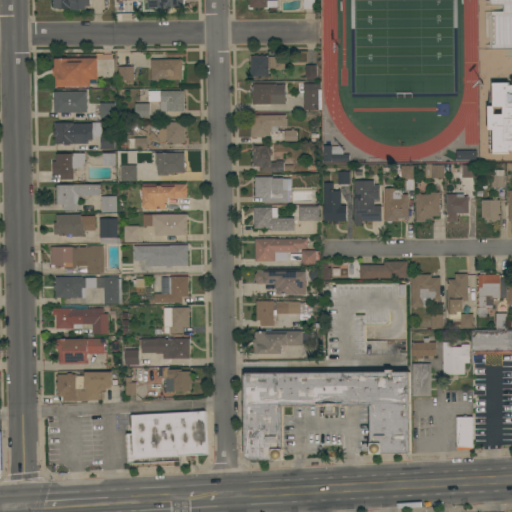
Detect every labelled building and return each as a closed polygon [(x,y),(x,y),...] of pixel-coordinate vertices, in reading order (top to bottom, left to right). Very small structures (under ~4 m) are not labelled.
[(89,0),(89,6),(86,6),(86,9),(62,10),(62,8),(53,8),(53,6),(52,6),(52,1),(53,1),(53,0),(89,0)] [(183,0),(183,3),(180,3),(180,7),(171,8),(171,9),(159,9),(159,7),(147,8),(146,0),(183,0)] [(277,0),(277,7),(268,7),(268,9),(264,9),(264,8),(252,8),(252,9),(248,9),(248,5),(249,5),(248,0),(277,0)] [(314,0),(314,9),(303,9),(302,0),(314,0)] [(511,49),(489,49),(488,18),(484,18),(484,12),(503,12),(503,5),(488,5),(488,0),(511,0),(511,49)] [(268,56),(268,57),(275,57),(275,68),(268,68),(268,77),(250,77),(250,56),(268,56)] [(275,57),(287,57),(287,66),(286,66),(286,68),(282,68),(282,70),(275,70),(275,57)] [(96,58),(97,79),(89,79),(89,87),(55,87),(55,77),(54,77),(52,76),(52,69),(54,67),(54,59),(96,58)] [(181,59),(182,65),(182,66),(182,69),(182,70),(182,80),(150,80),(150,60),(181,59)] [(315,80),(305,80),(305,65),(315,65),(315,80)] [(133,81),(118,81),(118,67),(133,66),(133,81)] [(509,82),(509,85),(511,85),(511,151),(509,151),(509,153),(492,153),(492,130),(487,130),(487,106),(492,106),(491,83),(509,82)] [(275,84),(275,85),(284,85),(284,95),(275,95),(275,96),(271,96),(271,95),(269,95),(269,104),(252,104),(252,98),(250,98),(250,91),(252,91),(252,90),(251,90),(251,87),(252,87),(252,84),(275,84)] [(318,110),(303,111),(303,90),(317,90),(318,110)] [(184,91),(184,111),(160,111),(160,101),(147,101),(147,91),(184,91)] [(86,92),(86,102),(85,102),(86,112),(71,112),(54,112),(54,105),(52,105),(52,100),(54,100),(54,92),(86,92)] [(99,104),(113,103),(113,117),(100,117),(99,104)] [(149,118),(134,119),(134,104),(149,104),(149,118)] [(285,115),(285,119),(286,119),(287,127),(277,127),(277,132),(269,132),(269,136),(263,136),(263,137),(250,137),(250,115),(285,115)] [(184,143),(179,143),(179,144),(172,144),(172,143),(167,143),(167,142),(158,142),(158,138),(156,138),(156,134),(158,134),(158,123),(166,123),(166,122),(184,122),(184,143)] [(72,123),(72,124),(92,124),(92,139),(87,139),(87,144),(68,144),(68,145),(64,145),(64,144),(54,144),(54,137),(52,137),(52,130),(54,130),(54,123),(72,123)] [(284,141),(284,131),(291,131),(291,129),(293,129),(293,131),(296,131),(296,141),(284,141)] [(114,135),(114,149),(100,149),(100,135),(114,135)] [(146,138),(146,149),(134,149),(134,148),(128,148),(128,139),(134,139),(134,138),(146,138)] [(270,151),(271,151),(271,156),(270,156),(270,163),(276,163),(276,161),(282,161),(282,163),(283,163),(283,172),(259,172),(259,166),(255,166),(255,167),(253,167),(253,166),(252,166),(252,146),(270,146),(270,151)] [(330,162),(323,162),(323,152),(322,152),(322,146),(331,146),(330,162)] [(475,151),(475,160),(456,160),(456,151),(475,151)] [(52,162),(55,162),(55,154),(71,154),(87,153),(81,166),(81,168),(72,168),(72,179),(59,180),(59,174),(52,174),(52,162)] [(114,166),(102,166),(102,153),(114,153),(114,166)] [(184,153),(184,162),(185,163),(186,163),(186,166),(184,166),(183,167),(184,173),(174,173),(172,174),(168,174),(168,176),(157,176),(157,171),(156,171),(156,166),(155,166),(155,153),(184,153)] [(348,162),(331,162),(331,154),(348,154),(348,162)] [(425,178),(424,164),(433,164),(433,165),(443,165),(443,178),(425,178)] [(136,165),(136,181),(120,181),(120,165),(136,165)] [(462,165),(474,165),(474,177),(462,178),(462,165)] [(400,166),(413,166),(413,180),(400,180),(400,166)] [(503,187),(490,187),(490,170),(503,170),(503,187)] [(337,172),(349,172),(349,184),(337,184),(337,172)] [(272,177),(272,178),(282,178),(282,179),(286,179),(286,203),(261,203),(261,197),(254,197),(254,187),(253,187),(253,183),(254,183),(254,177),(272,177)] [(361,221),(361,223),(360,223),(360,225),(355,225),(355,223),(353,223),(353,199),(354,199),(354,181),(373,181),(373,186),(379,186),(379,199),(373,199),(374,206),(380,206),(381,221),(361,221)] [(323,183),(332,183),(332,191),(340,191),(340,206),(345,206),(345,221),(337,221),(337,224),(334,224),(334,222),(323,222),(323,183)] [(186,184),(186,188),(187,188),(187,194),(186,194),(186,198),(167,198),(167,203),(164,203),(165,204),(165,208),(164,210),(144,210),(144,207),(142,207),(142,185),(186,184)] [(56,185),(73,185),(99,185),(99,186),(100,186),(100,193),(99,193),(99,195),(73,195),(73,204),(75,204),(75,210),(62,210),(62,205),(56,205),(56,185)] [(408,218),(398,218),(398,222),(391,222),(391,223),(386,223),(386,222),(384,222),(384,188),(400,188),(400,192),(401,192),(401,194),(407,194),(408,218)] [(439,216),(432,216),(432,219),(424,219),(424,222),(415,222),(415,195),(417,195),(417,193),(420,193),(420,195),(430,194),(430,192),(439,192),(439,216)] [(456,194),(456,198),(463,198),(463,196),(466,196),(466,198),(468,198),(468,214),(465,214),(465,213),(456,213),(456,222),(447,222),(446,194),(456,194)] [(116,212),(101,212),(100,196),(116,196),(116,212)] [(499,220),(496,220),(495,221),(492,221),(491,220),(484,220),(484,218),(480,218),(480,200),(492,200),(492,196),(496,196),(496,200),(499,200),(499,220)] [(269,231),(269,228),(269,229),(267,229),(267,228),(254,228),(254,208),(270,208),(270,205),(276,205),(276,218),(293,218),(293,231),(269,231)] [(318,207),(318,221),(298,221),(298,207),(318,207)] [(80,214),(80,216),(94,216),(94,230),(83,231),(83,236),(76,237),(66,237),(66,236),(58,236),(58,235),(53,235),(53,223),(56,223),(55,215),(80,214)] [(187,214),(187,235),(154,236),(154,226),(142,226),(142,215),(187,214)] [(116,238),(118,238),(118,244),(100,244),(100,238),(99,238),(99,219),(116,219),(116,238)] [(138,242),(123,242),(123,226),(137,226),(138,242)] [(274,239),(307,239),(307,249),(298,249),(298,252),(274,252),(274,261),(254,262),(254,239),(274,239)] [(169,246),(169,245),(187,245),(187,266),(169,266),(169,268),(166,268),(166,266),(145,266),(145,260),(133,260),(133,246),(169,246)] [(50,247),(86,247),(86,246),(103,246),(103,273),(99,273),(87,273),(87,265),(76,265),(76,268),(74,268),(74,269),(64,269),(64,267),(54,267),(54,264),(50,264),(50,247)] [(315,251),(315,265),(301,265),(301,251),(315,251)] [(372,278),(372,279),(359,279),(359,265),(383,265),(383,262),(407,262),(407,278),(372,278)] [(330,268),(330,280),(321,280),(321,268),(330,268)] [(302,270),(302,271),(305,271),(306,287),(304,288),(305,295),(297,295),(278,295),(276,294),(276,289),(274,289),(274,283),(269,283),(269,284),(256,284),(256,282),(254,280),(254,275),(256,273),(256,270),(302,270)] [(477,308),(477,275),(479,275),(479,273),(485,273),(485,275),(499,275),(499,279),(506,279),(506,298),(492,298),(492,305),(491,305),(491,307),(485,307),(485,317),(477,317),(477,308)] [(467,288),(468,288),(469,293),(467,293),(467,301),(462,301),(462,312),(460,312),(460,314),(472,314),(472,328),(460,328),(452,328),(452,319),(448,319),(448,314),(447,314),(447,279),(454,279),(454,274),(467,274),(467,288)] [(439,303),(433,303),(433,306),(423,306),(423,307),(411,307),(410,275),(430,275),(430,278),(439,278),(439,303)] [(70,298),(70,299),(64,299),(64,298),(55,298),(55,290),(53,290),(53,285),(55,285),(55,277),(81,277),(81,278),(85,278),(85,298),(70,298)] [(118,288),(120,288),(120,303),(118,303),(118,304),(103,305),(103,277),(117,277),(118,288)] [(188,297),(181,297),(181,302),(153,303),(153,294),(169,294),(168,278),(170,278),(170,277),(187,277),(188,297)] [(256,301),(273,301),(273,302),(298,302),(298,314),(275,314),(275,311),(273,312),(273,326),(260,326),(260,320),(256,320),(256,301)] [(93,308),(103,308),(103,314),(107,314),(107,334),(99,334),(99,337),(93,337),(93,335),(92,335),(92,333),(90,333),(90,324),(72,324),(73,329),(55,329),(55,313),(54,313),(54,309),(55,309),(73,308),(73,309),(93,309),(93,308)] [(188,327),(182,328),(182,333),(174,333),(174,337),(169,337),(169,333),(163,333),(163,308),(171,308),(188,308),(188,327)] [(506,329),(495,330),(495,314),(506,313),(506,329)] [(442,328),(430,328),(430,315),(442,315),(442,328)] [(511,354),(472,355),(472,352),(471,352),(470,331),(511,330),(511,354)] [(301,331),(301,345),(281,346),(281,354),(253,354),(253,347),(252,347),(252,339),(255,339),(255,332),(301,331)] [(155,339),(155,338),(164,338),(164,339),(171,339),(189,338),(189,359),(163,359),(162,354),(155,354),(155,353),(141,353),(141,345),(138,345),(138,339),(155,339)] [(423,343),(423,338),(428,338),(428,342),(435,342),(435,356),(432,356),(432,358),(427,358),(427,356),(420,356),(420,359),(415,359),(415,356),(411,356),(411,343),(423,343)] [(103,339),(103,354),(86,354),(86,359),(88,359),(88,364),(58,364),(58,351),(56,348),(56,342),(58,340),(86,339),(103,339)] [(442,343),(454,342),(454,343),(455,343),(456,347),(461,347),(461,345),(468,345),(468,363),(464,363),(464,374),(443,375),(442,343)] [(138,365),(124,365),(124,350),(138,350),(138,365)] [(430,396),(411,396),(411,364),(430,364),(430,396)] [(190,379),(191,379),(191,384),(190,384),(190,392),(165,392),(165,378),(162,378),(162,367),(167,367),(167,369),(180,369),(180,372),(189,371),(190,379)] [(385,372),(385,370),(392,370),(392,372),(409,372),(410,453),(369,454),(369,406),(333,406),(333,412),(326,412),(326,406),(282,406),(282,460),(248,460),(248,459),(246,459),(246,457),(244,457),(243,375),(245,375),(245,373),(385,372)] [(111,372),(111,388),(106,388),(106,391),(100,391),(100,400),(88,400),(88,401),(62,401),(62,397),(59,397),(59,396),(57,396),(57,388),(56,388),(56,383),(57,383),(57,375),(66,375),(66,373),(71,373),(71,375),(75,375),(75,376),(84,376),(84,372),(111,372)] [(135,395),(125,395),(125,377),(131,377),(131,383),(135,383),(135,395)] [(204,411),(207,454),(180,456),(180,461),(128,464),(126,434),(131,434),(130,415),(204,411)] [(463,417),(463,415),(466,415),(466,417),(472,417),(472,450),(456,450),(456,417),(463,417)]
